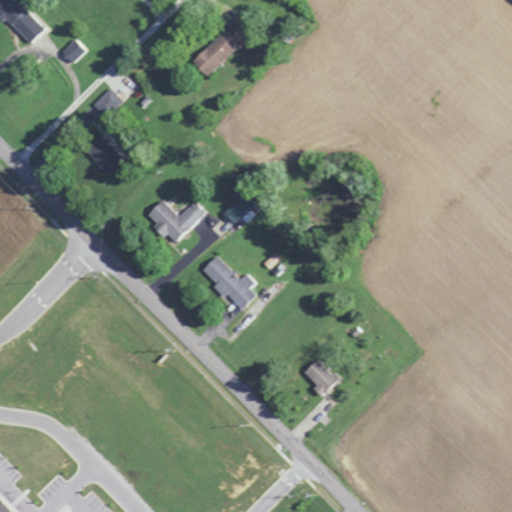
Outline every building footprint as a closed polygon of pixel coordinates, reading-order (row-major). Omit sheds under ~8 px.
[(6,17),(29,43),(46,28),(20,0),(0,0),(0,14),(4,19),(6,17)] [(205,78),(246,40),(230,24),(190,62),(205,78)] [(86,52),(76,39),(61,50),(71,63),(86,52)] [(97,100),(110,114),(124,102),(111,88),(97,100)] [(86,152),(111,174),(126,158),(101,136),(86,152)] [(232,223),(250,209),(241,198),(224,213),(232,223)] [(179,217),(162,200),(147,214),(157,225),(153,228),(162,238),(166,233),(174,242),(205,213),(195,202),(179,217)] [(255,282),(246,273),(240,279),(216,256),(201,271),(241,310),(255,295),(249,289),(255,282)] [(317,357),(302,372),(322,394),(338,379),(317,357)] [(0,511),(12,511),(0,499),(0,511)]
